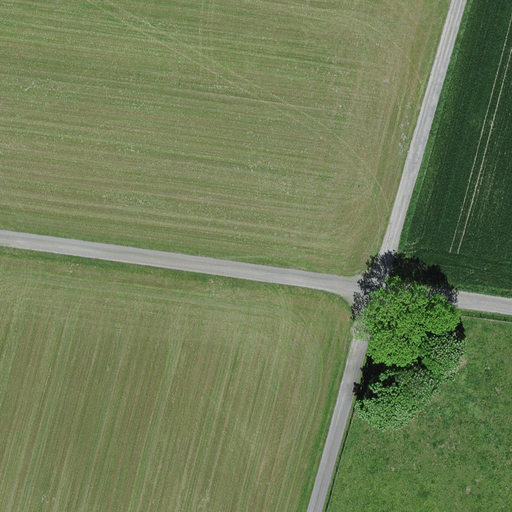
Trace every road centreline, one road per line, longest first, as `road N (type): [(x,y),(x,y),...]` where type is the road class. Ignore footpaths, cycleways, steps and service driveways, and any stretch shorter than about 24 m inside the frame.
road 1 (track): [(319,511),(457,0)]
road 2 (track): [(0,240),(511,310)]
